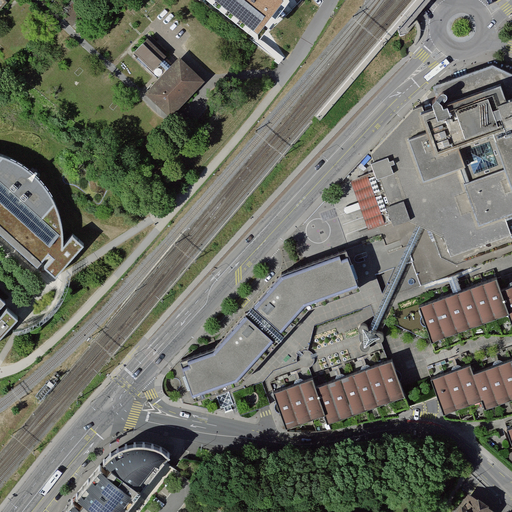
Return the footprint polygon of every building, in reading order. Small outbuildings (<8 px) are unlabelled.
[(220,0),(257,29),(280,0),(220,0)] [(166,56),(148,39),(135,53),(152,70),(166,56)] [(204,81),(179,59),(149,93),(175,115),(204,81)] [(418,108),(416,109),(373,153),(376,161),(372,162),(378,179),(381,178),(391,206),(388,207),(394,225),(409,219),(422,225),(426,227),(433,230),(442,258),(458,265),(474,259),(495,251),(511,245),(511,73),(494,65),(460,78),(446,82),(435,87),(438,96),(434,101),(437,109),(432,110),(429,111),(426,113),(425,111),(419,113),(418,108)] [(0,157),(0,341),(21,320),(12,311),(2,321),(0,319),(0,311),(9,302),(0,294),(0,232),(42,269),(54,255),(59,259),(47,272),(56,279),(85,245),(76,238),(67,248),(69,235),(67,223),(63,211),(58,199),(48,186),(37,176),(23,167),(3,158),(0,157)] [(282,274),(254,306),(285,336),(311,308),(362,289),(350,255),(345,257),(344,252),(282,274)] [(420,306),(432,337),(508,309),(511,319),(511,286),(503,290),(499,278),(420,306)] [(195,400),(241,384),(280,341),(248,312),(215,348),(187,359),(189,364),(184,365),(195,400)] [(275,393),(286,424),(324,410),(326,418),(405,390),(394,360),(318,387),(315,379),(275,393)] [(472,365),(433,379),(444,410),(481,396),(484,405),(511,394),(511,360),(475,374),(472,365)] [(114,449),(63,511),(124,511),(172,453),(160,443),(144,440),(128,442),(114,449)] [(456,511),(498,511),(499,511),(490,505),(492,503),(480,495),(479,497),(470,492),(456,511)]
